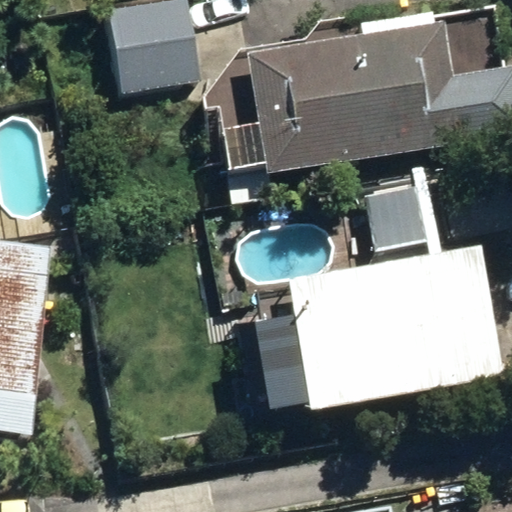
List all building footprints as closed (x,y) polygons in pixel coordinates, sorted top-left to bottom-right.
[(119,99),(199,85),(184,2),(105,15),(119,99)] [(233,59),(252,175),(454,143),(434,26),(233,59)] [(360,214),(369,255),(420,244),(412,203),(360,214)] [(0,436),(22,439),(38,251),(0,247),(0,436)] [(273,288),(296,414),(489,380),(467,254),(273,288)]
